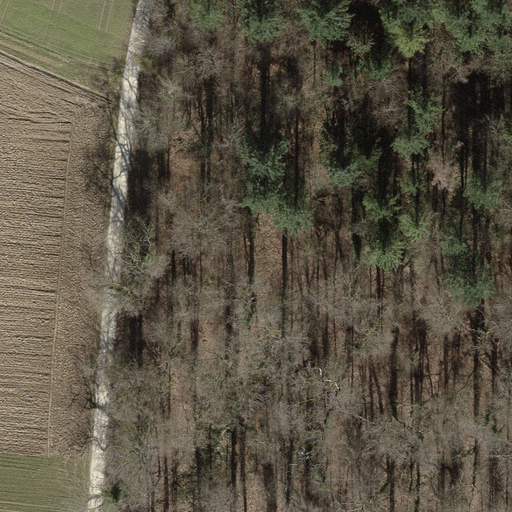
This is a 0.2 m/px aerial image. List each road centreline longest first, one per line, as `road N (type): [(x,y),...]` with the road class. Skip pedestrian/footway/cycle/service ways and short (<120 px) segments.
road 1 (track): [(155,0),(132,91),(96,511)]
road 2 (track): [(132,91),(0,33)]
